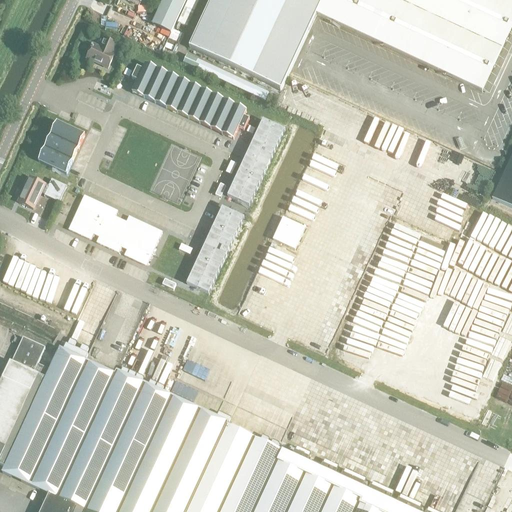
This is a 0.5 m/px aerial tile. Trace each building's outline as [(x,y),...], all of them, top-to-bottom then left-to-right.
[(164,0),(152,26),(171,34),(186,0),(164,0)] [(187,27),(199,0),(189,0),(179,24),(187,27)] [(212,0),(189,49),(281,92),(317,16),(323,0),(212,0)] [(482,93),(511,28),(511,0),(323,0),(317,16),(482,93)] [(95,46),(88,60),(109,70),(116,56),(114,55),(118,47),(106,41),(102,49),(95,46)] [(189,53),(184,64),(267,101),(271,92),(223,71),(224,69),(189,53)] [(137,68),(132,80),(138,82),(132,94),(234,141),(239,129),(245,132),(250,121),(244,118),(247,113),(145,66),(143,71),(137,68)] [(127,70),(124,76),(130,79),(132,73),(127,70)] [(389,134),(394,121),(383,117),(380,126),(386,128),(380,144),(392,148),(397,134),(405,137),(407,133),(406,133),(408,128),(397,123),(392,135),(389,134)] [(263,121),(228,198),(249,208),(285,132),(263,121)] [(57,123),(39,163),(67,176),(85,136),(57,123)] [(249,128),(247,133),(253,136),(255,130),(249,128)] [(511,156),(499,184),(492,201),(511,210),(511,156)] [(231,163),(226,174),(232,177),(237,165),(231,163)] [(32,177),(20,203),(34,209),(40,197),(44,198),(45,197),(59,204),(67,188),(59,184),(52,181),(49,187),(46,185),(47,183),(32,177)] [(221,185),(215,196),(221,199),(226,188),(221,185)] [(84,197),(69,231),(91,241),(94,236),(99,238),(97,244),(119,254),(122,249),(127,251),(125,257),(147,267),(162,234),(129,218),(127,223),(116,218),(118,213),(84,197)] [(222,209),(187,285),(209,295),(244,219),(222,209)] [(296,249),(306,227),(284,217),(274,240),(296,249)] [(0,467),(4,469),(1,475),(41,494),(32,511),(408,511),(227,428),(228,425),(115,373),(114,376),(59,350),(49,371),(37,366),(45,350),(23,340),(12,364),(10,363),(0,384),(0,467)] [(484,378),(477,395),(486,399),(500,362),(491,358),(484,378)] [(218,411),(222,402),(212,399),(209,408),(218,411)]
